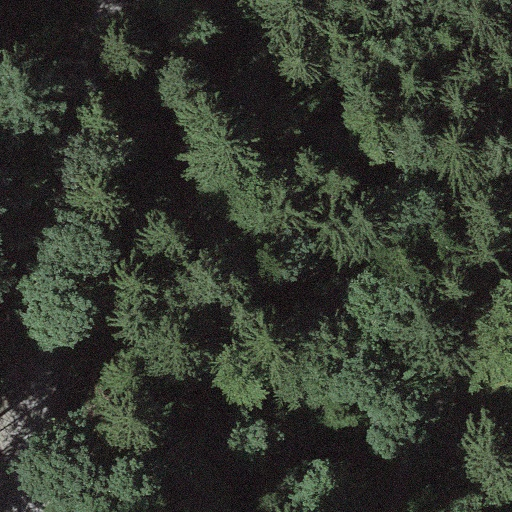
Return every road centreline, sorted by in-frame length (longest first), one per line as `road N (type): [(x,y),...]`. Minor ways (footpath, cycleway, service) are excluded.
road 1 (track): [(511,317),(497,324),(379,472),(365,511)]
road 2 (track): [(94,0),(0,148)]
